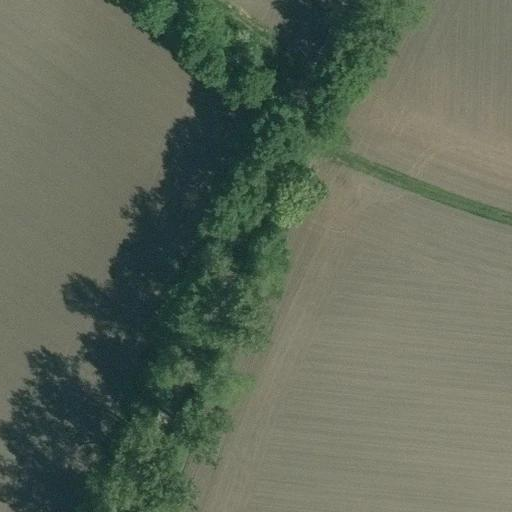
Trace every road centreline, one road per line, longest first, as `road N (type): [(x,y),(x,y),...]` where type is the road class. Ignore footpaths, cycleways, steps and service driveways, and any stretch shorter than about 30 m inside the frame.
road 1 (residential): [(354,0),(120,511)]
road 2 (track): [(287,146),(511,223)]
